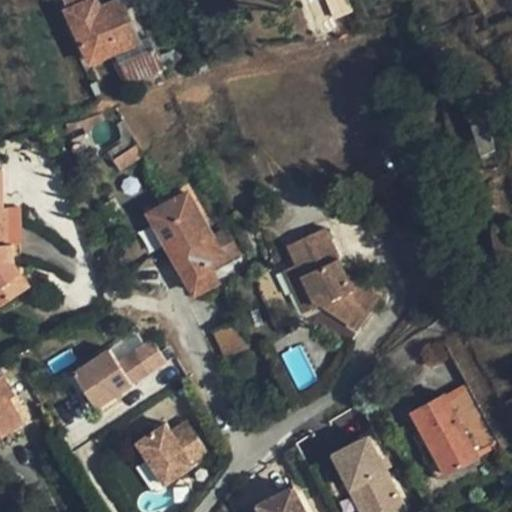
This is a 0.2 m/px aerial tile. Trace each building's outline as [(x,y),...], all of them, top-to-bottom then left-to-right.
[(142,41),(122,0),(118,0),(104,6),(101,0),(60,0),(91,64),(115,54),(127,79),(129,85),(166,69),(151,37),(142,41)] [(492,148),(484,112),(471,115),(480,151),(492,148)] [(128,132),(118,138),(86,156),(97,176),(139,152),(128,132)] [(0,306),(33,286),(18,260),(16,240),(10,241),(1,241),(0,222),(0,202),(6,202),(5,169),(0,169),(0,306)] [(207,262),(222,255),(221,253),(212,235),(189,189),(149,211),(182,275),(207,262)] [(9,203),(6,202),(0,202),(0,222),(1,241),(10,241),(9,203)] [(351,221),(316,223),(317,243),(318,261),(314,268),(316,287),(323,287),(351,318),(381,290),(352,260),(351,221)] [(511,279),(511,225),(492,229),(494,244),(500,282),(511,279)] [(221,253),(222,255),(224,261),(239,254),(226,229),(212,235),(221,253)] [(318,261),(317,243),(305,243),(307,288),(316,287),(314,268),(318,261)] [(215,279),(207,262),(182,275),(186,285),(190,292),(198,288),(215,279)] [(198,288),(190,292),(193,299),(219,286),(215,279),(198,288)] [(227,300),(204,311),(224,351),(247,340),(227,300)] [(157,360),(144,340),(127,352),(141,371),(157,360)] [(141,371),(127,352),(114,361),(106,350),(73,373),(94,404),(141,371)] [(16,393),(6,375),(0,378),(0,433),(23,421),(10,397),(16,393)] [(409,420),(419,439),(443,482),(489,457),(454,393),(409,420)] [(173,434),(162,419),(135,439),(165,480),(192,460),(173,434)] [(187,424),(173,434),(192,460),(206,449),(187,424)] [(368,511),(398,498),(368,434),(332,451),(348,484),(346,485),(358,511),(368,511)] [(443,482),(419,439),(409,443),(435,487),(443,482)] [(304,511),(290,484),(256,502),(260,511),(304,511)] [(398,498),(368,511),(400,511),(404,510),(398,498)]
